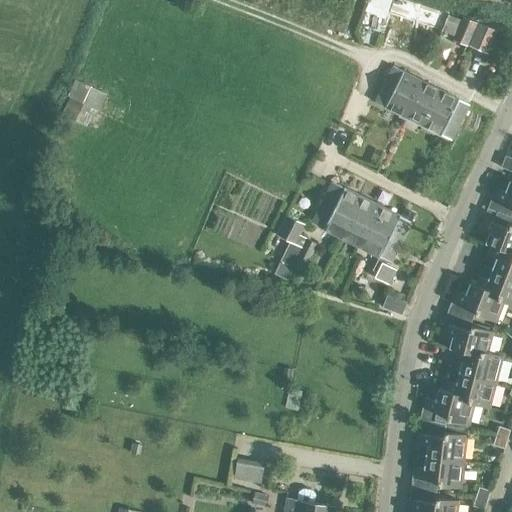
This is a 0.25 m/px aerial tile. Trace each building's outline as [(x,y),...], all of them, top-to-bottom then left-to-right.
[(412,0),(390,0),(383,18),(404,27),(415,1),(412,0)] [(443,13),(415,1),(404,27),(432,39),(443,13)] [(442,31),(454,36),(461,19),(449,15),(442,31)] [(453,39),(468,45),(477,22),(462,16),(461,19),(454,36),(453,39)] [(479,17),(477,22),(468,45),(489,54),(499,25),(479,17)] [(376,101),(402,114),(419,80),(394,67),(376,101)] [(402,114),(427,127),(445,92),(419,80),(402,114)] [(427,127),(452,140),(469,105),(445,92),(427,127)] [(511,181),(510,180),(502,202),(511,205),(511,181)] [(348,219),(360,195),(335,183),(312,222),(342,237),(350,220),(348,219)] [(412,222),(360,195),(348,219),(350,220),(342,237),(391,262),(412,222)] [(511,217),(498,212),(486,243),(500,249),(511,253),(511,217)] [(287,215),(277,235),(303,248),(307,239),(300,235),(305,224),(287,215)] [(318,244),(307,239),(303,248),(300,253),(311,258),(318,244)] [(511,253),(500,249),(492,269),(511,275),(511,253)] [(311,258),(300,253),(294,267),(304,273),(311,258)] [(389,284),(396,270),(382,263),(375,277),(389,284)] [(511,275),(492,269),(485,288),(502,294),(500,300),(503,302),(511,304),(511,275)] [(485,288),(470,282),(462,304),(476,309),(475,314),(495,322),(503,302),(500,300),(502,294),(485,288)] [(455,326),(450,348),(464,352),(483,357),(485,351),(488,352),(493,331),(472,326),(470,330),(455,326)] [(483,357),(464,352),(459,373),(496,382),(503,356),(488,352),(485,351),(483,357)] [(496,382),(459,373),(454,393),(471,397),(470,403),(474,404),(489,408),(496,382)] [(454,393),(439,389),(433,411),(448,415),(447,419),(469,425),(474,404),(470,403),(471,397),(454,393)] [(499,426),(496,435),(508,439),(511,429),(499,426)] [(429,435),(426,456),(464,461),(467,435),(445,432),(444,437),(429,435)] [(508,439),(496,435),(493,445),(505,448),(508,439)] [(464,461),(426,456),(423,479),(439,481),(438,485),(460,488),(464,461)] [(479,487),(476,496),(488,500),(491,491),(479,487)] [(284,511),(334,511),(336,506),(315,502),(315,494),(312,490),(304,488),(300,490),(298,494),(297,499),(286,498),(284,511)] [(488,500),(476,496),(473,506),(485,509),(488,500)] [(420,501),(418,511),(457,511),(458,501),(436,498),(436,503),(420,501)]
